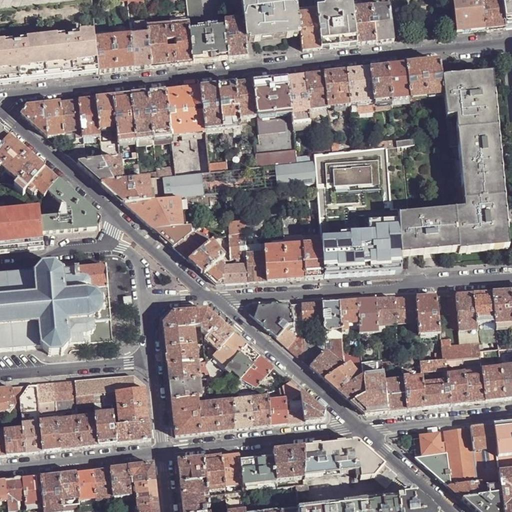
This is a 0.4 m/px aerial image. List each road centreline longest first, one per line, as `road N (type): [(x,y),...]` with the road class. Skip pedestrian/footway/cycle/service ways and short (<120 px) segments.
road 1 (residential): [(0,98),(511,42)]
road 2 (residential): [(511,280),(210,299)]
road 3 (tertiary): [(356,430),(210,299)]
road 4 (residential): [(356,430),(162,450)]
road 5 (residential): [(162,450),(0,467)]
road 6 (tertiary): [(124,215),(0,111)]
road 7 (residential): [(356,430),(511,412)]
road 8 (residential): [(153,361),(0,373)]
road 9 (tertiary): [(454,511),(356,430)]
road 10 (tertiary): [(210,299),(124,215)]
